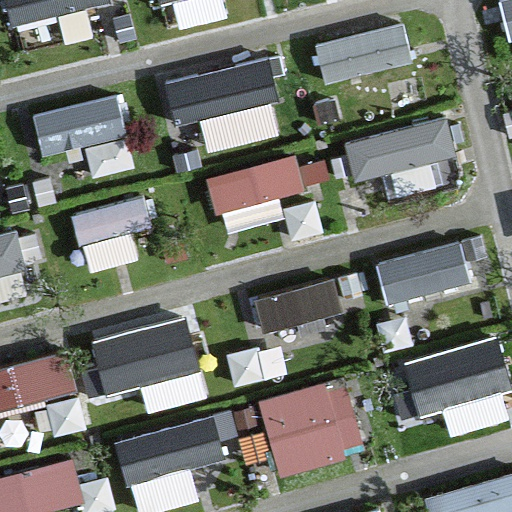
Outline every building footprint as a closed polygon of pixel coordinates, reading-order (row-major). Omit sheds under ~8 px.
[(180,0),(185,14),(232,0),(231,0),(180,0)] [(331,77),(420,49),(405,1),(316,29),(331,77)] [(180,52),(182,125),(281,122),(279,49),(180,52)] [(35,105),(48,145),(134,119),(121,78),(35,105)] [(356,162),(461,144),(454,103),(349,121),(356,162)] [(208,160),(217,194),(309,170),(299,135),(208,160)] [(139,252),(133,221),(156,217),(150,183),(75,197),(87,262),(139,252)] [(0,260),(30,252),(17,209),(0,213),(0,260)] [(387,282),(471,264),(463,227),(379,244),(387,282)] [(261,306),(342,298),(339,267),(258,276),(261,306)] [(109,376),(142,369),(148,396),(212,383),(195,299),(97,319),(109,376)] [(0,395),(79,373),(67,332),(0,351),(0,395)] [(259,387),(282,461),(371,434),(347,360),(259,387)] [(214,400),(118,425),(139,504),(202,488),(191,448),(225,440),(214,400)] [(0,502),(86,489),(79,447),(0,459),(0,502)] [(511,459),(432,475),(439,511),(460,511),(511,502),(511,459)] [(386,511),(379,489),(305,511),(386,511)]
